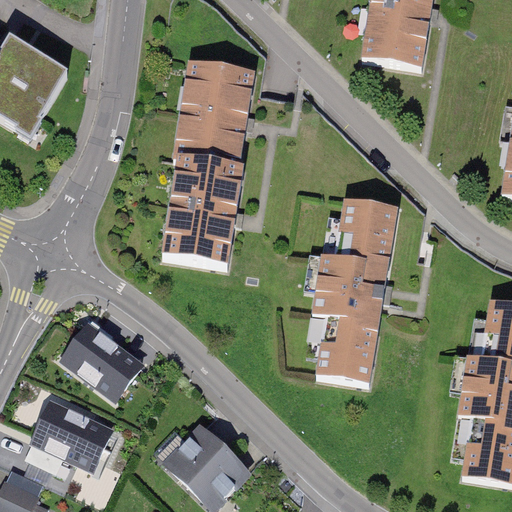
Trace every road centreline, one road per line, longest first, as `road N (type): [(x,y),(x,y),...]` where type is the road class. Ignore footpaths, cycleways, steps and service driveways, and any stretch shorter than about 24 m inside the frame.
road 1 (residential): [(55,261),(120,296),(362,511)]
road 2 (residential): [(238,0),(450,204),(511,250)]
road 3 (residential): [(55,261),(113,113),(128,0)]
road 4 (residential): [(0,383),(55,261)]
